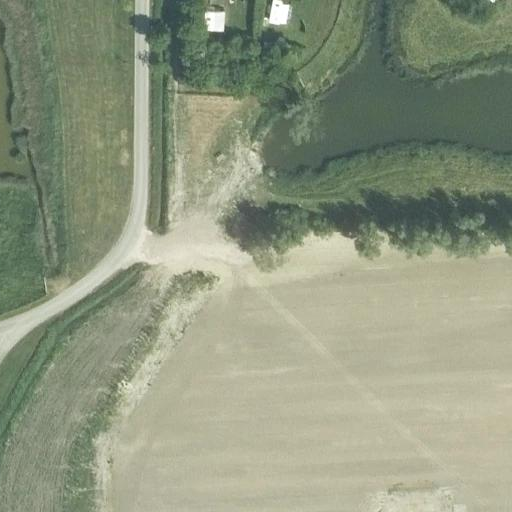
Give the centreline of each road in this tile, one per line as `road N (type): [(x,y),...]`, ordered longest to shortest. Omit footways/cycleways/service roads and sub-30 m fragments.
road 1 (unclassified): [(8,326),(93,292),(132,251),(136,0)]
road 2 (track): [(511,205),(282,213),(132,251)]
road 3 (track): [(298,79),(245,120),(215,225)]
